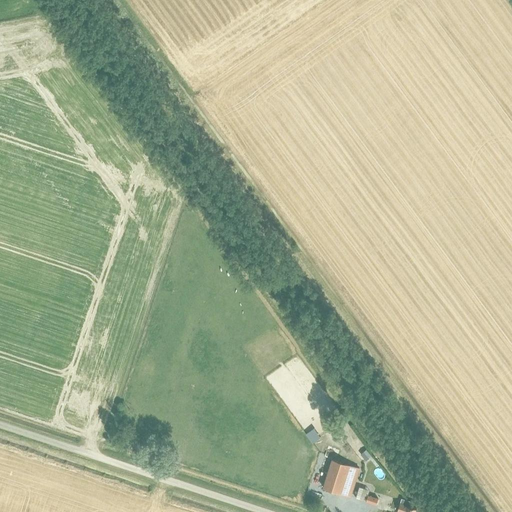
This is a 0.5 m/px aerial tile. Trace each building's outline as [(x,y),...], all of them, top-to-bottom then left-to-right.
[(324,488),(351,496),(359,468),(333,460),(324,488)] [(369,493),(373,483),(365,480),(361,490),(369,493)] [(373,490),(371,495),(381,499),(383,493),(373,490)] [(369,495),(367,501),(377,504),(378,498),(369,495)] [(400,503),(398,511),(401,511),(415,511),(417,508),(414,507),(415,503),(402,499),(401,503),(400,503)]
